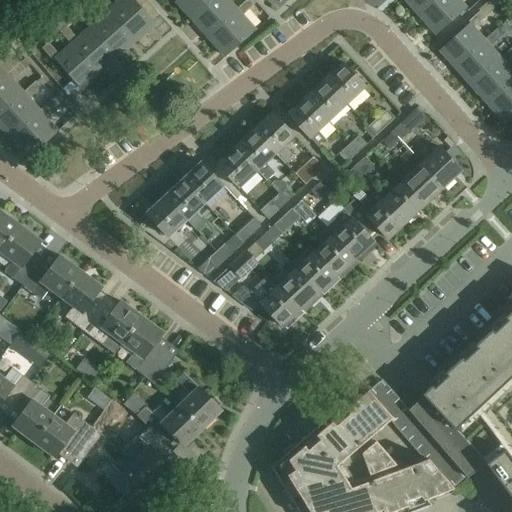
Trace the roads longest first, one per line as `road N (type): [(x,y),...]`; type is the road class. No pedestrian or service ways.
road 1 (residential): [(59,216),(338,20),(365,20)]
road 2 (residential): [(287,388),(510,175)]
road 3 (residential): [(287,388),(59,216)]
road 4 (residential): [(510,175),(365,20)]
road 5 (residential): [(231,511),(259,426),(287,388)]
